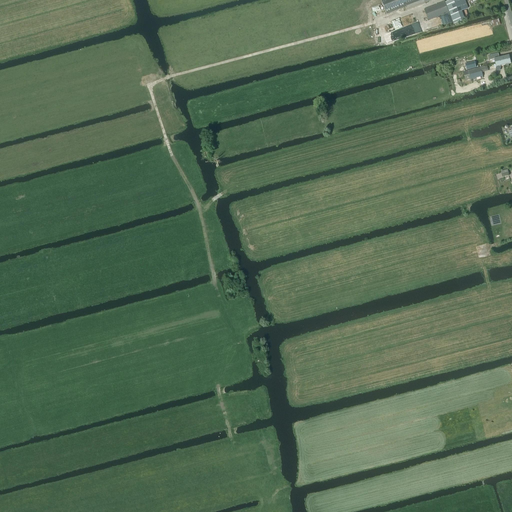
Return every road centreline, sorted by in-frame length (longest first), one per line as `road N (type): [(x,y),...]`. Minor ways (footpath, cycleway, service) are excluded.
road 1 (track): [(258,511),(263,500),(233,449),(217,386),(236,349),(200,208),(171,154),(151,84),(439,0)]
road 2 (track): [(511,96),(241,174),(200,208)]
